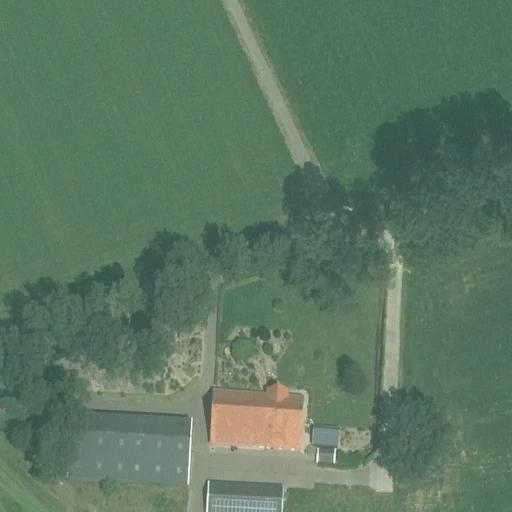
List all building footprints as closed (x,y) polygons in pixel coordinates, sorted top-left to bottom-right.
[(210,445),(261,448),(265,397),(214,394),(210,445)] [(265,397),(261,448),(297,451),(301,400),(287,399),(287,396),(267,395),(267,398),(265,397)] [(191,425),(70,417),(66,479),(188,486),(191,425)] [(334,467),(336,451),(318,449),(316,465),(334,467)] [(265,487),(263,511),(281,511),(283,491),(283,488),(265,487)]
